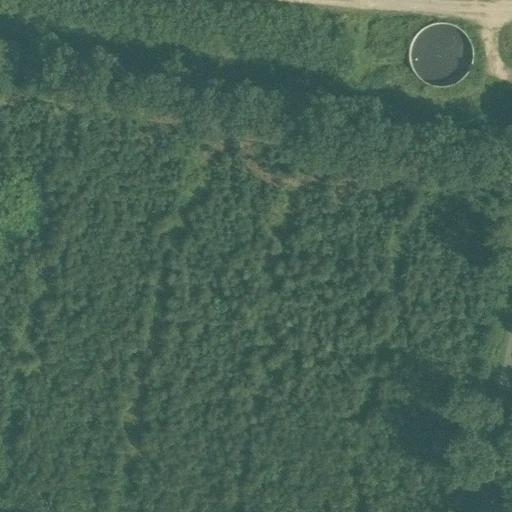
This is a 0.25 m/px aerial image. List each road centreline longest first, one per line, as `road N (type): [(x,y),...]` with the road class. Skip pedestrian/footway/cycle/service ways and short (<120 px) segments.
road 1 (unclassified): [(474,511),(511,329)]
road 2 (track): [(328,0),(511,12)]
